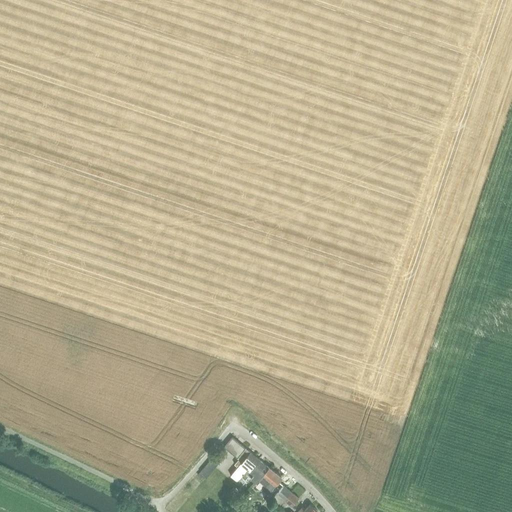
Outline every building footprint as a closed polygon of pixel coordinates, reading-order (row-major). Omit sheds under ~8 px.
[(257,460),(259,459),(232,437),(224,447),(239,459),(234,464),(238,466),(230,475),(238,481),(241,477),(245,472),(248,468),(250,465),(253,467),(258,461),(257,460)] [(206,477),(219,462),(213,457),(200,472),(203,474),(206,477)] [(259,459),(257,460),(258,461),(253,467),(250,465),(248,468),(245,472),(246,473),(256,482),(258,479),(268,467),(259,459)] [(281,478),(268,467),(258,479),(265,484),(261,488),(268,494),(281,478)] [(240,480),(235,486),(238,489),(244,483),(240,480)] [(280,504),(284,500),(291,492),(284,485),(273,498),(280,504)] [(291,492),(284,500),(292,506),(299,498),(291,492)]
